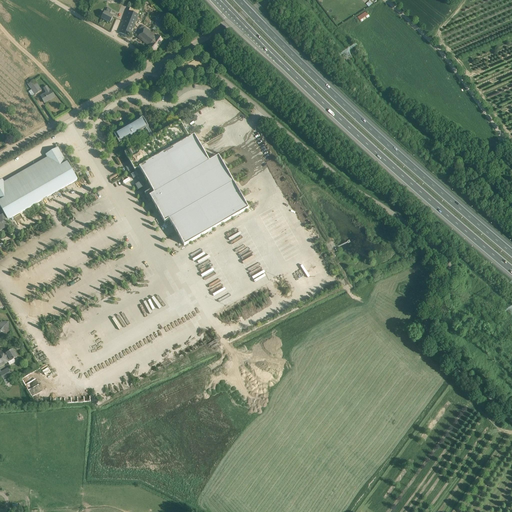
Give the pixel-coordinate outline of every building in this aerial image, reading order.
[(110,23),(113,17),(110,15),(112,11),(108,8),(105,12),(101,18),(110,23)] [(138,15),(135,14),(136,10),(132,8),(130,12),(128,11),(119,33),(129,37),(138,15)] [(362,22),(371,17),(367,11),(359,17),(362,22)] [(160,29),(167,23),(162,17),(155,24),(160,29)] [(164,41),(160,38),(157,36),(156,37),(142,26),(139,29),(143,32),(141,34),(138,38),(149,46),(148,47),(155,52),(164,41)] [(29,92),(32,96),(35,95),(42,90),(35,80),(33,81),(31,78),(26,81),(28,84),(28,85),(32,90),(29,92)] [(51,90),(50,90),(47,86),(43,88),(46,93),(41,96),(42,99),(44,103),(55,97),(52,93),(51,90)] [(143,118),(114,135),(119,144),(125,141),(130,150),(125,153),(135,171),(139,168),(152,190),(145,194),(149,202),(152,200),(164,222),(169,220),(184,246),(248,209),(218,157),(209,162),(194,136),(190,139),(180,122),(148,140),(143,131),(148,127),(143,118)] [(5,220),(7,219),(8,220),(78,180),(67,162),(66,162),(58,148),(45,155),(47,157),(4,182),(2,179),(0,180),(0,206),(5,215),(3,216),(0,217),(0,231),(6,228),(7,224),(5,220)] [(145,187),(142,181),(135,185),(138,190),(145,187)] [(231,237),(243,260),(253,255),(248,247),(251,245),(247,238),(246,238),(240,227),(229,233),(231,237)] [(193,254),(205,278),(207,277),(209,280),(220,274),(219,271),(216,272),(205,248),(193,254)] [(255,255),(245,262),(249,268),(259,261),(255,255)] [(212,280),(209,281),(212,287),(224,282),(221,276),(212,280)] [(0,339),(10,339),(9,322),(0,322),(0,339)] [(16,362),(14,359),(17,357),(13,349),(6,353),(4,355),(0,349),(0,348),(0,373),(4,380),(12,376),(8,368),(1,372),(0,369),(0,367),(8,362),(10,366),(16,362)]
